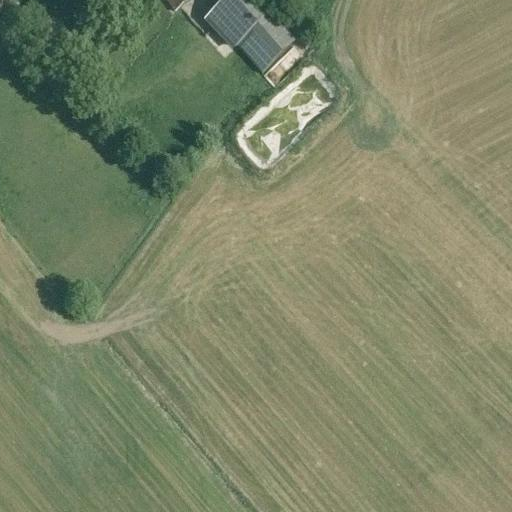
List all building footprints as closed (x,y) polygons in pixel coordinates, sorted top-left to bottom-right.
[(193,0),(166,0),(176,13),(193,0)] [(293,47),(250,0),(230,0),(225,5),(254,31),(237,48),(262,75),(293,47)] [(254,31),(225,5),(206,22),(231,52),(254,31)] [(299,92),(287,105),(303,119),(301,121),(311,129),(324,114),(299,92)] [(282,168),(306,135),(294,127),(270,160),(282,168)]
